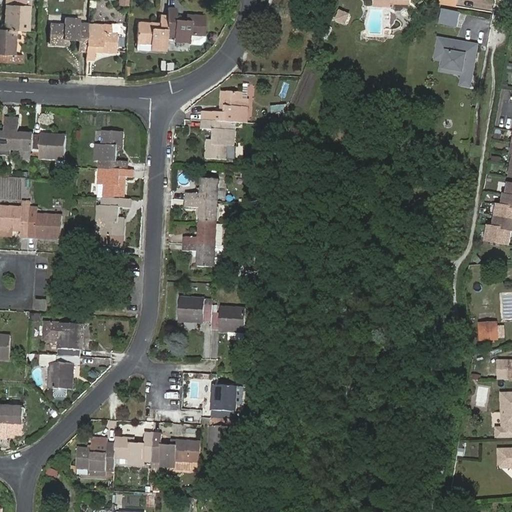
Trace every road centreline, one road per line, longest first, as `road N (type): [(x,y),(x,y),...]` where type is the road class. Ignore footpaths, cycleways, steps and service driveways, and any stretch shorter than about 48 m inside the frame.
road 1 (residential): [(34,466),(136,359),(155,321),(162,99)]
road 2 (residential): [(162,99),(0,90)]
road 3 (residential): [(258,0),(224,60),(162,99)]
